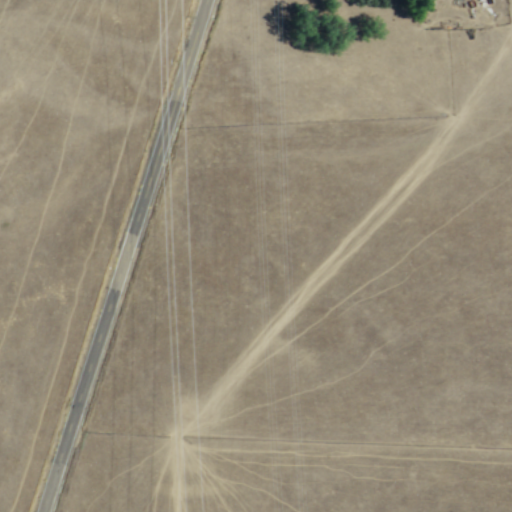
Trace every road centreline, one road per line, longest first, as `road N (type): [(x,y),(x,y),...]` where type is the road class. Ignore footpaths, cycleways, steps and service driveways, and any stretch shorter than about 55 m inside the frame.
road 1 (track): [(511,36),(432,152),(181,428),(176,511)]
road 2 (tertiary): [(38,511),(204,0)]
